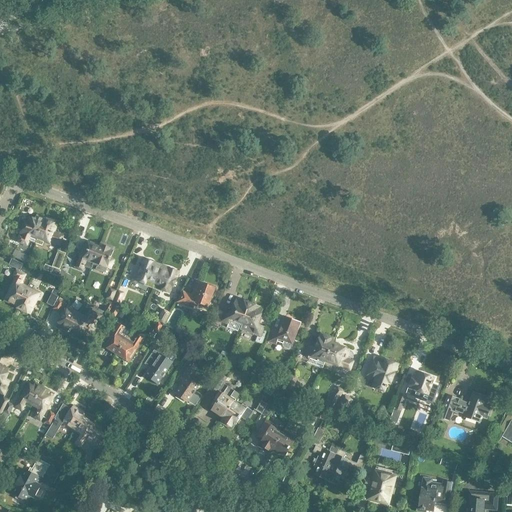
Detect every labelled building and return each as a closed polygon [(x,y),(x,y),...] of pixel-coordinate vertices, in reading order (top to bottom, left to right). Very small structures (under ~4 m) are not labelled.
[(19,236),(17,241),(27,245),(28,241),(35,243),(36,242),(37,239),(45,219),(44,220),(36,217),(35,220),(29,218),(26,217),(19,236)] [(57,223),(45,219),(37,239),(36,242),(42,244),(43,241),(50,244),(51,242),(52,242),(53,244),(55,245),(57,244),(59,245),(63,236),(61,235),(60,233),(58,232),(56,233),(54,232),(57,223)] [(99,247),(85,242),(76,268),(83,270),(86,260),(94,263),(99,247)] [(110,269),(114,261),(110,259),(114,249),(100,244),(99,247),(94,263),(93,265),(97,267),(97,269),(105,272),(107,268),(110,269)] [(15,249),(12,255),(27,263),(29,258),(30,257),(15,249)] [(52,266),(59,269),(65,252),(58,249),(52,266)] [(18,308),(30,283),(29,283),(27,287),(21,284),(25,275),(19,272),(23,264),(12,259),(9,265),(17,269),(13,276),(16,277),(5,300),(18,306),(17,308),(18,308)] [(136,272),(133,279),(145,284),(144,285),(153,289),(154,287),(153,287),(155,283),(161,266),(152,263),(152,261),(148,260),(147,261),(144,260),(139,273),(136,272)] [(173,286),(178,272),(161,266),(155,283),(153,287),(154,287),(153,289),(161,292),(162,290),(169,293),(172,286),(173,286)] [(36,279),(37,276),(39,275),(41,271),(36,269),(33,277),(36,279)] [(71,284),(74,278),(61,272),(58,278),(71,284)] [(215,288),(208,285),(208,286),(199,282),(194,296),(182,292),(177,302),(192,308),(195,302),(208,307),(215,288)] [(18,308),(30,314),(36,301),(38,300),(39,298),(38,296),(40,293),(32,290),(34,286),(30,283),(18,308)] [(108,293),(106,299),(113,301),(117,290),(110,287),(108,293)] [(120,304),(124,293),(118,291),(114,302),(120,304)] [(53,309),(59,312),(65,302),(59,299),(53,309)] [(243,323),(250,303),(242,300),(241,302),(236,300),(230,315),(224,312),(220,322),(227,325),(229,320),(235,323),(235,320),(243,323)] [(109,302),(104,311),(109,313),(114,304),(109,302)] [(240,329),(240,330),(253,335),(258,337),(256,341),(262,344),(268,328),(257,325),(263,310),(257,308),(258,306),(250,303),(243,323),(240,329)] [(115,305),(110,315),(116,318),(121,308),(115,305)] [(79,313),(67,307),(58,324),(62,327),(61,329),(68,333),(68,332),(69,332),(79,313)] [(169,313),(164,310),(158,320),(163,323),(169,313)] [(79,313),(69,332),(70,333),(72,329),(84,336),(87,330),(89,331),(89,332),(92,333),(101,317),(89,311),(86,317),(79,313)] [(273,331),(270,341),(276,343),(277,341),(283,343),(283,345),(284,347),(285,348),(289,350),(292,342),(299,324),(285,319),(280,333),(273,331)] [(162,325),(157,322),(153,329),(158,332),(162,325)] [(119,324),(106,345),(111,348),(111,351),(117,354),(127,337),(120,333),(124,327),(119,324)] [(163,327),(157,337),(164,341),(170,330),(163,327)] [(179,327),(176,332),(182,336),(186,331),(179,327)] [(332,344),(334,339),(320,334),(315,348),(309,346),(305,357),(317,361),(318,358),(325,361),(322,368),(323,368),(325,363),(332,344)] [(138,336),(134,341),(127,337),(117,354),(122,358),(125,357),(130,360),(143,339),(138,336)] [(332,344),(325,363),(323,368),(330,371),(333,364),(350,370),(353,362),(345,359),(349,350),(332,344)] [(155,350),(145,364),(151,368),(146,376),(157,384),(168,368),(172,363),(155,350)] [(368,374),(376,378),(373,387),(384,392),(388,382),(390,383),(397,364),(386,360),(385,362),(382,361),(381,364),(373,361),(368,374)] [(0,392),(4,394),(10,381),(5,379),(8,372),(4,370),(5,368),(4,368),(5,367),(0,364),(0,392)] [(187,402),(198,386),(186,378),(189,374),(184,370),(178,379),(183,383),(175,394),(187,402)] [(434,384),(432,383),(434,378),(419,373),(418,375),(416,374),(413,382),(416,383),(413,389),(428,394),(429,389),(431,390),(434,384)] [(220,374),(211,387),(219,393),(214,400),(217,402),(212,410),(223,417),(224,418),(234,402),(239,394),(228,386),(227,387),(223,383),(226,378),(220,374)] [(291,375),(285,389),(292,392),(295,386),(293,382),(295,376),(291,375)] [(26,402),(32,405),(42,388),(35,384),(34,387),(28,384),(16,407),(21,410),(26,402)] [(270,385),(267,391),(273,394),(276,388),(270,385)] [(338,387),(331,396),(337,400),(338,400),(344,392),(343,391),(338,387)] [(49,392),(42,388),(32,405),(39,409),(35,417),(40,420),(52,397),(47,395),(49,392)] [(394,408),(400,411),(401,411),(407,396),(399,393),(394,408)] [(447,395),(439,418),(449,421),(452,411),(465,416),(464,417),(480,422),(481,419),(481,420),(482,417),(486,418),(487,415),(489,416),(492,408),(490,408),(491,405),(485,402),(487,397),(473,393),(469,403),(456,399),(456,398),(447,395)] [(342,413),(351,400),(345,395),(336,408),(342,413)] [(3,397),(0,404),(0,418),(3,413),(8,403),(9,400),(3,397)] [(261,401),(256,410),(262,414),(267,405),(261,401)] [(253,412),(242,404),(240,406),(234,402),(224,418),(223,417),(220,422),(232,430),(241,417),(247,421),(253,412)] [(0,430),(0,431),(8,416),(14,405),(8,403),(3,413),(0,418),(0,430)] [(262,414),(268,418),(273,408),(267,405),(262,414)] [(66,431),(68,427),(74,430),(84,414),(73,407),(63,423),(56,419),(50,429),(55,432),(58,427),(66,431)] [(322,408),(316,416),(322,420),(328,412),(322,408)] [(397,423),(401,411),(394,409),(390,420),(397,423)] [(56,415),(50,412),(45,422),(50,426),(56,415)] [(85,414),(84,414),(74,430),(81,435),(76,443),(81,446),(85,439),(97,446),(103,435),(92,428),(94,424),(83,417),(85,414)] [(271,454),(273,449),(286,429),(285,429),(282,434),(276,430),(277,427),(266,420),(256,436),(263,440),(259,446),(271,454)] [(511,420),(502,437),(511,442),(511,420)] [(313,437),(311,441),(317,444),(320,440),(324,431),(318,428),(313,437)] [(299,437),(286,429),(273,449),(285,456),(292,444),(294,445),(299,437)] [(326,480),(339,450),(331,447),(329,452),(316,446),(313,452),(319,454),(313,467),(317,469),(314,475),(326,480)] [(339,450),(326,480),(337,485),(340,479),(343,480),(349,467),(361,472),(367,458),(361,456),(358,464),(345,459),(347,454),(339,450)] [(455,470),(458,461),(443,456),(440,465),(455,470)] [(24,470),(12,493),(27,501),(29,497),(33,499),(39,488),(43,480),(55,486),(62,472),(38,459),(30,473),(24,470)] [(473,466),(465,464),(463,470),(471,472),(473,466)] [(359,489),(370,492),(368,499),(388,504),(396,473),(376,467),(373,479),(363,476),(359,489)] [(418,511),(425,511),(426,510),(433,511),(434,502),(447,505),(451,483),(443,482),(443,485),(431,483),(431,480),(423,478),(421,488),(418,511)] [(482,511),(483,511),(484,509),(496,510),(497,496),(492,495),(492,494),(471,492),(469,508),(468,508),(467,508),(467,509),(466,509),(466,510),(466,511),(482,511)]
